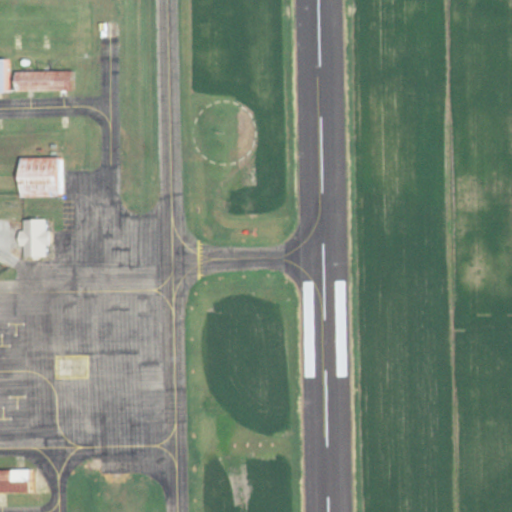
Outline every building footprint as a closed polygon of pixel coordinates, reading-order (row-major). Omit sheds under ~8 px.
[(0,92),(0,59),(18,59),(18,92),(0,92)] [(24,93),(80,92),(80,72),(24,73),(24,93)] [(68,199),(67,171),(67,157),(23,159),(25,200),(68,199)] [(35,258),(55,258),(55,246),(61,246),(61,232),(55,234),(55,220),(34,221),(34,234),(28,234),(29,246),(34,246),(35,258)] [(0,494),(40,493),(40,471),(0,471),(0,494)]
